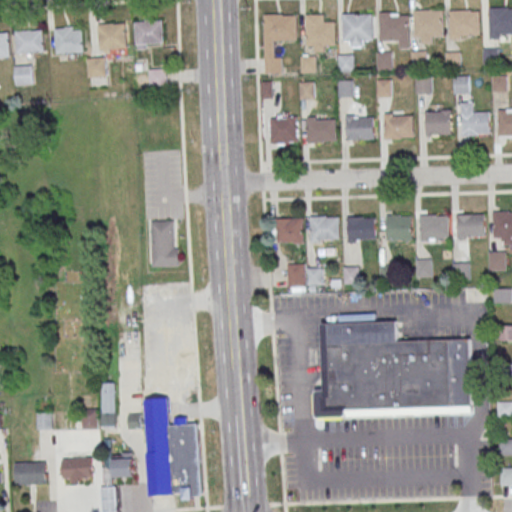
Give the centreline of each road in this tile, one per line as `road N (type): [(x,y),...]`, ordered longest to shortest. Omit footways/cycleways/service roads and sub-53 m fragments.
road 1 (secondary): [(234,359),(213,0)]
road 2 (residential): [(511,173),(222,183)]
